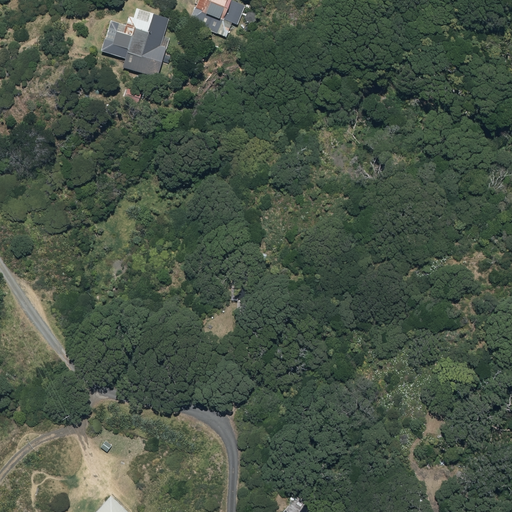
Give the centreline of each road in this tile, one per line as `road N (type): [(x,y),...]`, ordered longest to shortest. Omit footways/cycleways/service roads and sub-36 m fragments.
road 1 (residential): [(0,237),(82,386),(222,423),(233,439),(230,511)]
road 2 (track): [(82,386),(79,422),(33,442),(0,477)]
